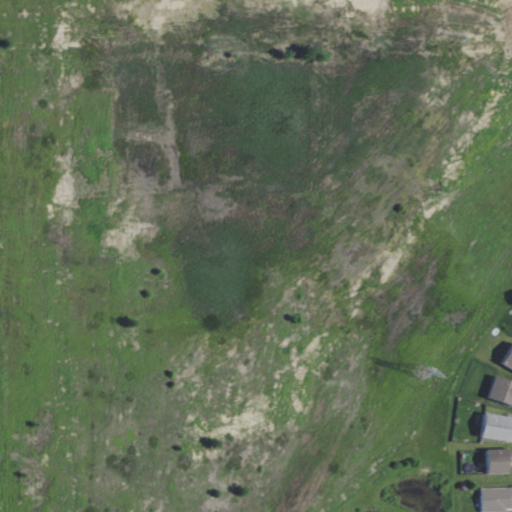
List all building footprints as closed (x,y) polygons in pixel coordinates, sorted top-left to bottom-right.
[(511,341),(511,369),(499,361),(511,341)] [(511,380),(511,398),(510,404),(485,396),(492,374),(511,380)] [(511,415),(511,430),(509,430),(508,440),(479,436),(482,412),(511,415)] [(505,472),(485,472),(484,448),(510,448),(511,460),(508,460),(508,465),(505,465),(505,472)] [(504,511),(479,511),(479,487),(511,486),(511,507),(504,507),(504,511)]
